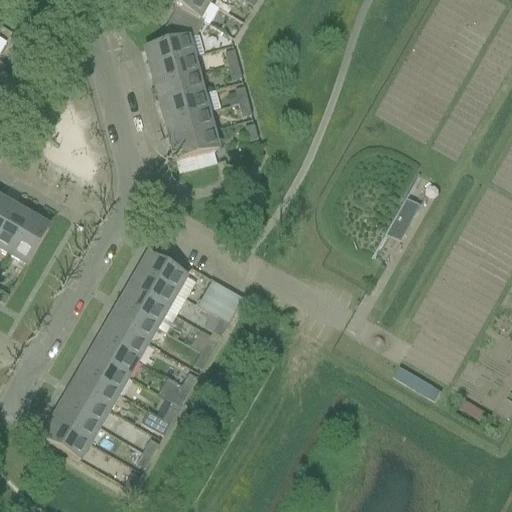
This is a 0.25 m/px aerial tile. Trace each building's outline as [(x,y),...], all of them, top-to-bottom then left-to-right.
[(197,25),(206,8),(192,0),(161,0),(159,4),(175,13),(169,24),(195,39),(202,27),(197,25)] [(210,0),(192,0),(206,8),(210,0)] [(251,9),(256,0),(238,0),(238,2),(251,9)] [(193,42),(195,39),(169,24),(153,53),(143,54),(148,74),(189,63),(185,45),(193,42)] [(222,58),(226,72),(235,69),(232,55),(222,58)] [(153,92),(194,81),(189,63),(148,74),(153,92)] [(239,83),(235,69),(226,72),(230,86),(239,83)] [(199,99),(194,81),(153,92),(158,111),(199,99)] [(232,95),(236,109),(245,106),(242,93),(232,95)] [(204,118),(199,99),(158,111),(163,129),(204,118)] [(249,120),(245,106),(236,109),(239,122),(249,120)] [(209,136),(204,118),(163,129),(168,148),(209,136)] [(246,147),(255,144),(251,130),(242,133),(246,147)] [(215,156),(209,136),(168,148),(173,167),(215,156)] [(389,231),(402,238),(418,211),(405,203),(405,202),(377,186),(357,220),(386,237),(389,231)] [(0,233),(12,214),(0,206),(0,233)] [(0,255),(7,259),(28,223),(12,214),(0,233),(0,255)] [(45,233),(28,223),(7,259),(25,269),(45,233)] [(182,283),(146,260),(136,278),(173,299),(182,283)] [(173,299),(136,278),(127,294),(164,316),(173,299)] [(236,312),(240,305),(212,288),(207,295),(198,311),(210,318),(209,320),(218,324),(226,329),(233,316),(236,312)] [(164,316),(127,294),(117,311),(154,332),(164,316)] [(154,332),(117,311),(107,328),(145,349),(154,332)] [(218,324),(210,337),(218,342),(226,329),(218,324)] [(145,349),(107,328),(98,344),(135,366),(145,349)] [(135,366),(98,344),(88,361),(125,382),(135,366)] [(206,345),(198,358),(207,362),(214,350),(206,345)] [(199,375),(207,362),(198,358),(191,370),(199,375)] [(125,382),(88,361),(79,378),(116,399),(125,382)] [(116,399),(79,378),(69,394),(106,416),(116,399)] [(187,379),(180,390),(167,383),(166,383),(187,396),(195,383),(187,379)] [(178,412),(187,396),(166,383),(157,399),(170,406),(170,408),(178,412)] [(106,416),(69,394),(60,411),(97,432),(106,416)] [(60,411),(50,428),(87,449),(97,432),(60,411)] [(167,412),(160,424),(168,429),(175,417),(167,412)] [(159,445),(168,429),(160,424),(146,416),(137,432),(159,445)] [(87,449),(50,428),(40,445),(77,466),(87,449)] [(149,462),(156,450),(149,445),(141,458),(149,462)] [(141,458),(134,471),(142,475),(149,462),(141,458)] [(129,496),(137,483),(129,478),(122,492),(129,496)]
